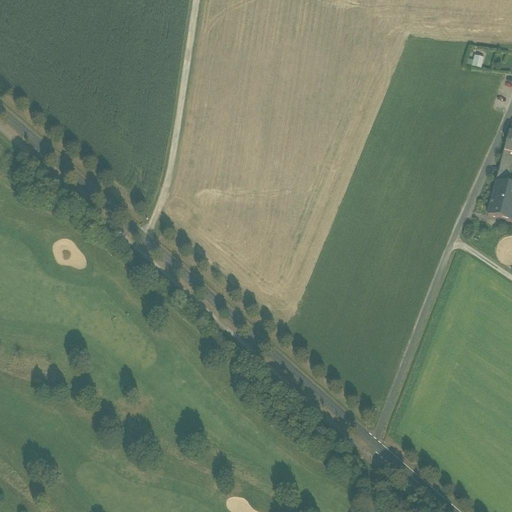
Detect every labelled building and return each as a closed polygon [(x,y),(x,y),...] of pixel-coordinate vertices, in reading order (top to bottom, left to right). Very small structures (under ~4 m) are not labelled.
[(473,57),(472,61),(466,61),(466,67),(481,69),(483,58),(473,57)] [(511,170),(511,167),(511,156),(505,154),(504,154),(501,168),(511,170)] [(501,168),(499,175),(509,178),(511,170),(501,168)] [(511,179),(509,179),(509,178),(499,175),(497,184),(511,188),(511,179)] [(488,218),(511,224),(511,188),(497,184),(488,218)]
